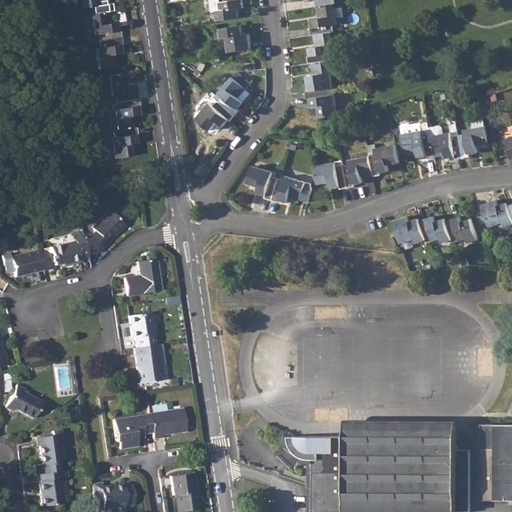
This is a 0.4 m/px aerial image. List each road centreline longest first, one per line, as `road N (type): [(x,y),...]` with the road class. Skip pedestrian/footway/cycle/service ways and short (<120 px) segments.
road 1 (residential): [(215,215),(295,228),(331,224),(442,184),(511,176)]
road 2 (residential): [(228,511),(186,236)]
road 3 (residential): [(206,196),(278,99),(270,0)]
road 4 (residential): [(179,193),(149,0)]
